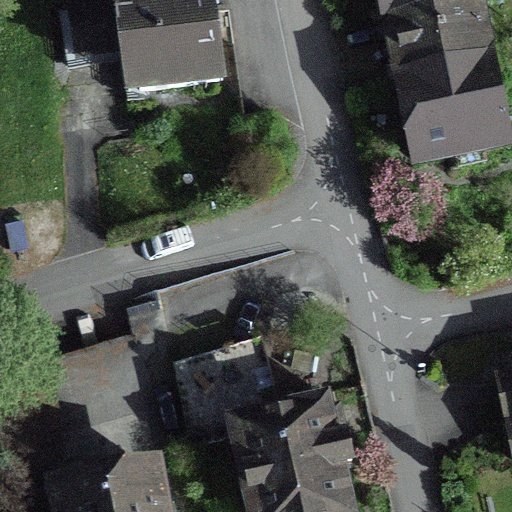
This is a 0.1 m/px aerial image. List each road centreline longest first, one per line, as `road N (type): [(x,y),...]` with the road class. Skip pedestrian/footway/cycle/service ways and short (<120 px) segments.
road 1 (residential): [(0,311),(341,210)]
road 2 (residential): [(341,210),(310,0)]
road 3 (residential): [(416,511),(374,335)]
road 4 (residential): [(511,306),(374,335)]
road 5 (residential): [(374,335),(341,210)]
